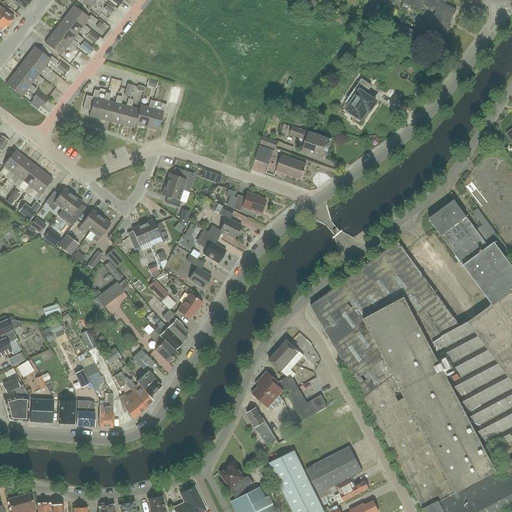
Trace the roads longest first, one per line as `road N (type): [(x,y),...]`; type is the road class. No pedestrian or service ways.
road 1 (residential): [(0,432),(108,441),(149,427),(255,254),(314,202)]
road 2 (residential): [(291,314),(264,342),(229,426),(188,477),(87,498),(0,484)]
road 3 (residential): [(314,202),(410,131),(497,19),(502,0)]
road 4 (unclassified): [(412,511),(321,346),(291,314)]
road 5 (residential): [(354,256),(429,200),(511,89)]
road 6 (residential): [(33,139),(142,0)]
road 7 (residential): [(154,150),(314,202)]
